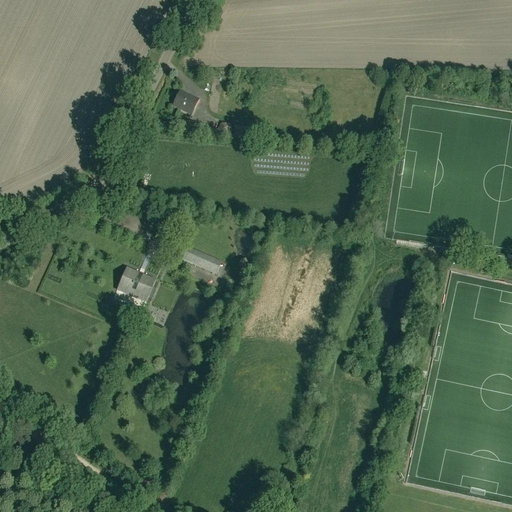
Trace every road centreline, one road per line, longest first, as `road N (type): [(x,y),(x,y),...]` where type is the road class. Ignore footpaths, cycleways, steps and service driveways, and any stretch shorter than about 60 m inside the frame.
road 1 (unclassified): [(0,245),(98,184),(195,0)]
road 2 (track): [(0,403),(152,511)]
